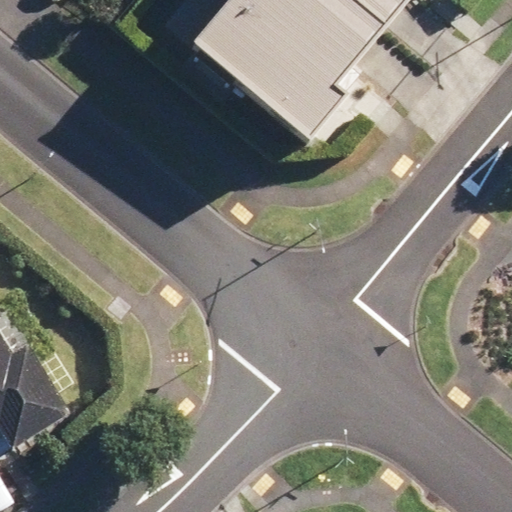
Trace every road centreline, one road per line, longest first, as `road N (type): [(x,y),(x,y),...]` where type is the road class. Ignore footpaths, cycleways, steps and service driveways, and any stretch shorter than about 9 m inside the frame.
road 1 (residential): [(0,87),(316,358)]
road 2 (residential): [(316,358),(511,114)]
road 3 (residential): [(316,358),(511,511)]
road 4 (residential): [(160,511),(316,358)]
